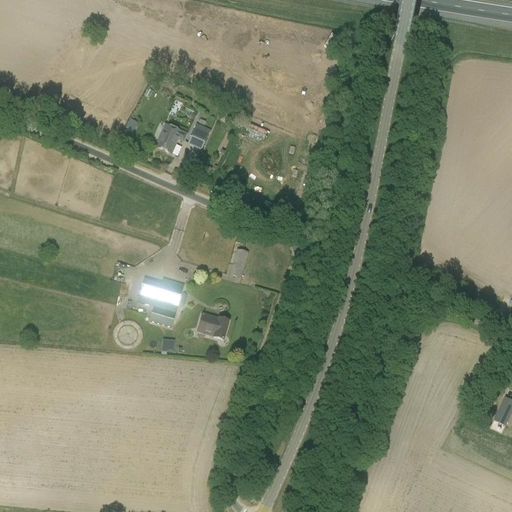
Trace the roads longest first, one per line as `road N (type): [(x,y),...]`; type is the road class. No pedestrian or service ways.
road 1 (unclassified): [(0,112),(298,247),(228,479),(244,511)]
road 2 (unclassified): [(262,511),(348,303),(409,0)]
road 3 (unclassified): [(511,334),(457,311),(426,312),(409,324),(335,511)]
